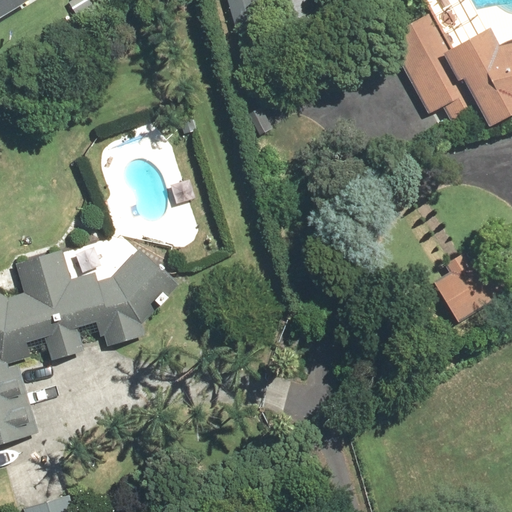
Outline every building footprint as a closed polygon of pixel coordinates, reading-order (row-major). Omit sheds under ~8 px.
[(0,0),(0,16),(25,0),(0,0)] [(426,117),(441,108),(451,124),(470,112),(481,131),(505,123),(511,120),(511,42),(493,46),(484,27),(445,47),(420,6),(376,33),(426,117)] [(145,320),(170,282),(137,249),(68,270),(62,251),(12,267),(20,291),(5,296),(0,278),(0,446),(34,436),(10,359),(40,349),(44,362),(81,351),(78,342),(96,336),(100,349),(151,334),(145,320)] [(483,254),(429,279),(449,321),(502,296),(483,254)] [(76,511),(71,491),(19,507),(20,511),(76,511)]
